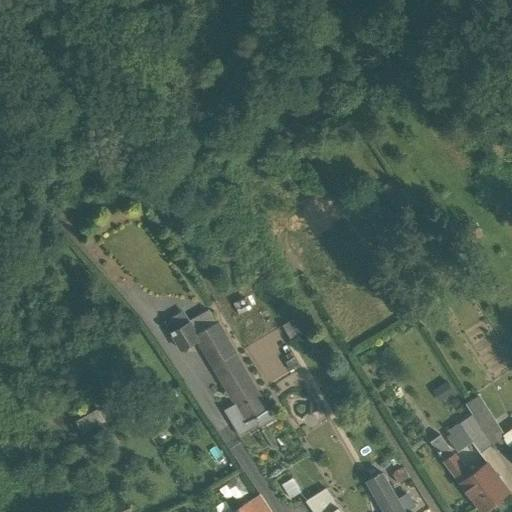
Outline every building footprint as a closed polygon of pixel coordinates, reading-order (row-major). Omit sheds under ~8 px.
[(511,214),(503,220),(511,234),(511,214)] [(220,321),(213,309),(194,319),(193,320),(200,332),(220,321)] [(309,312),(285,326),(294,341),(318,328),(309,312)] [(191,314),(173,325),(176,330),(193,320),(194,319),(191,314)] [(193,320),(176,330),(186,349),(203,339),(199,333),(200,332),(193,320)] [(273,409),(241,353),(239,354),(220,321),(200,332),(199,333),(203,339),(219,366),(217,367),(238,403),(239,403),(249,422),(259,417),(273,409)] [(466,406),(472,415),(492,445),(497,452),(508,445),(511,449),(511,448),(511,447),(503,434),(478,398),(466,406)] [(259,417),(249,422),(239,403),(238,403),(228,409),(243,435),(262,424),(259,417)] [(273,409),(259,417),(262,424),(263,424),(277,416),(273,409)] [(492,445),(472,415),(460,424),(473,443),(482,452),(492,445)] [(473,443),(460,424),(452,431),(456,437),(451,440),(459,452),(473,443)] [(511,428),(503,434),(511,447),(511,428)] [(488,462),(471,475),(456,454),(446,461),(481,511),(482,511),(510,492),(488,462)] [(382,472),(367,480),(376,495),(391,486),(382,472)] [(405,511),(391,486),(376,495),(385,511),(405,511)] [(327,489),(307,502),(314,511),(333,511),(339,508),(327,489)] [(268,511),(259,497),(234,511),(268,511)]
